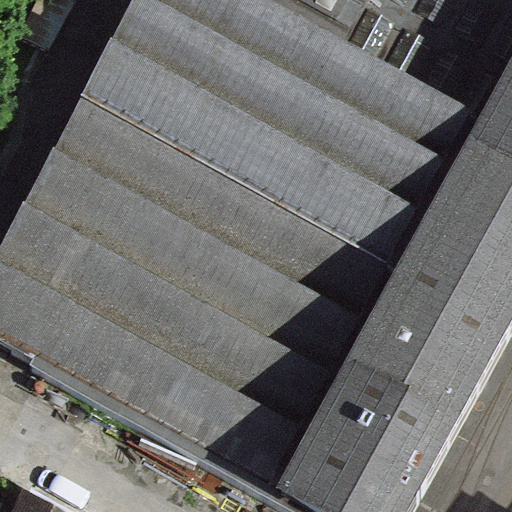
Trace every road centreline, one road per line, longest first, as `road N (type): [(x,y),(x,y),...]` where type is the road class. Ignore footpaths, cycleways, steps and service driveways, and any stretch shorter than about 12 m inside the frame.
road 1 (unknown): [(121,0),(0,215)]
road 2 (unknown): [(0,432),(37,464),(127,511)]
